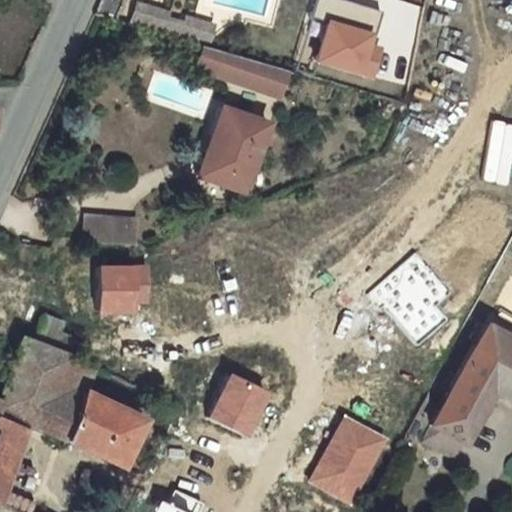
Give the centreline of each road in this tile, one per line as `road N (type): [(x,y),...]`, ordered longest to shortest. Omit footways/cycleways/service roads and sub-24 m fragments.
road 1 (residential): [(243,511),(317,353),(301,336),(276,329),(156,350),(121,347)]
road 2 (tertiary): [(0,175),(78,0)]
